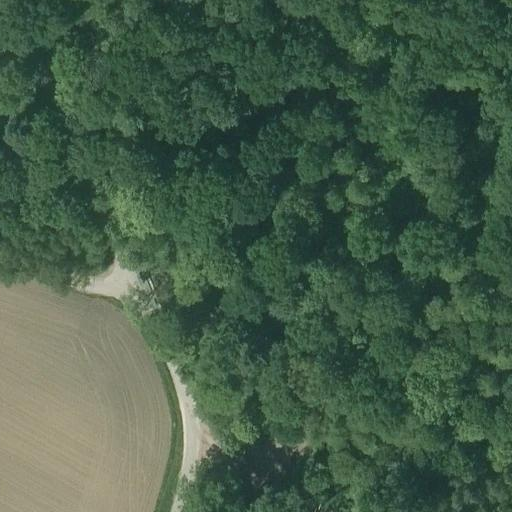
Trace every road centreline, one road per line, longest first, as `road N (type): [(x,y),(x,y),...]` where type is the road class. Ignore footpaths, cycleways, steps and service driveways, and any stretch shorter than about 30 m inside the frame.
road 1 (unclassified): [(8,0),(135,283)]
road 2 (unclassified): [(135,283),(187,402),(192,457),(176,511)]
road 3 (unclassified): [(0,257),(88,287),(135,283)]
